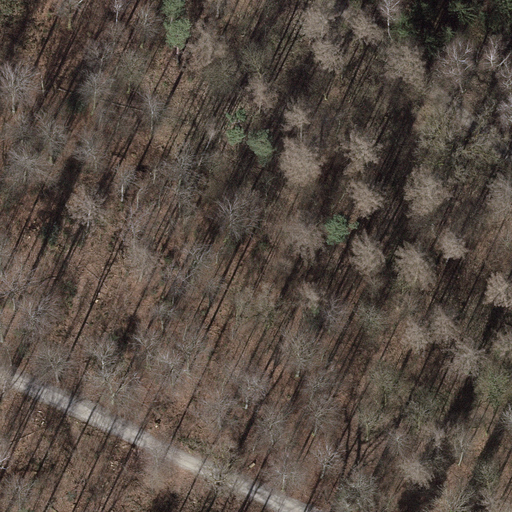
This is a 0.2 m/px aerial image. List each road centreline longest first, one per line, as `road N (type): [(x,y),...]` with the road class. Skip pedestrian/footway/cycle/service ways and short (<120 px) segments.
road 1 (track): [(0,370),(292,511)]
road 2 (track): [(342,0),(511,145)]
